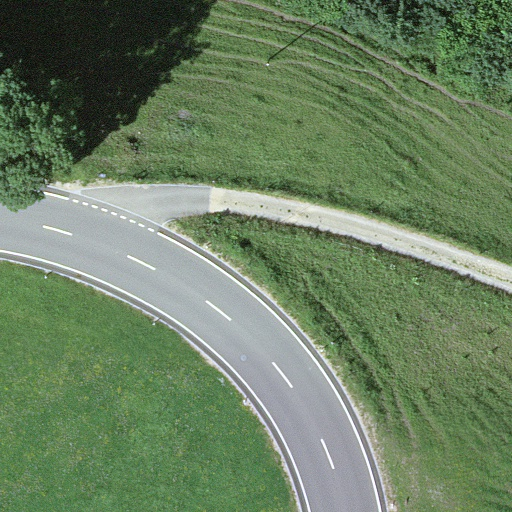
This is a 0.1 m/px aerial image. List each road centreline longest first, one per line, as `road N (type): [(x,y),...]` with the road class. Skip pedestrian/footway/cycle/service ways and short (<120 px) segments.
road 1 (secondary): [(346,511),(309,402),(259,339),(184,279),(78,232),(0,216)]
road 2 (track): [(511,287),(363,234),(177,195),(78,232)]
